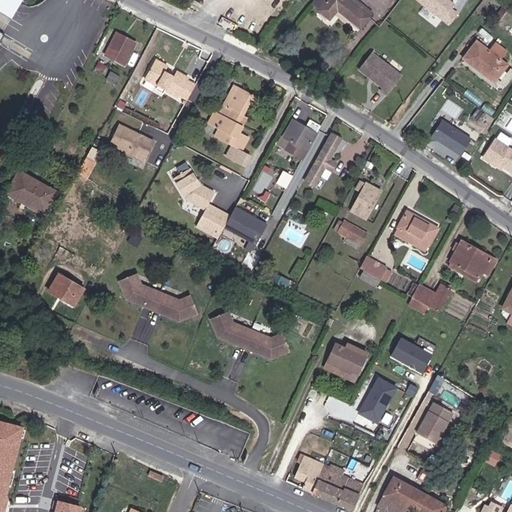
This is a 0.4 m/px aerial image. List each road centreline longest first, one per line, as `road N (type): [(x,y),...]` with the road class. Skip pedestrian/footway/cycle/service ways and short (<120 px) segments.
road 1 (residential): [(144,0),(511,221)]
road 2 (secondary): [(0,384),(201,464)]
